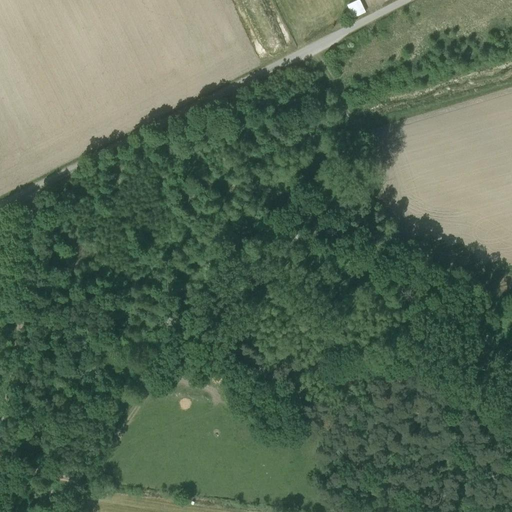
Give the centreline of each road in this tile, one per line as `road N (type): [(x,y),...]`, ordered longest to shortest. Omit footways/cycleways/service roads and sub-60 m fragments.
road 1 (unclassified): [(401,0),(39,182)]
road 2 (unclassified): [(39,182),(0,451)]
